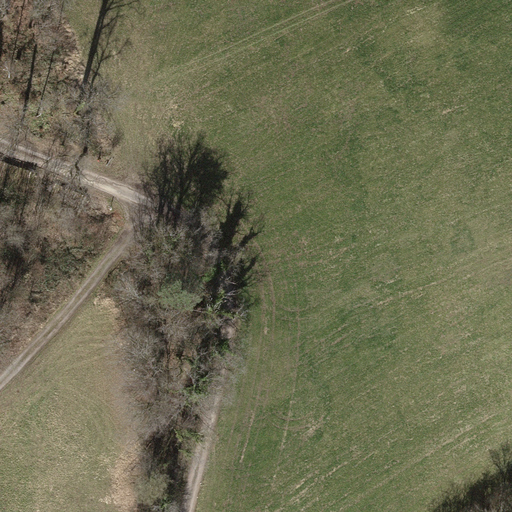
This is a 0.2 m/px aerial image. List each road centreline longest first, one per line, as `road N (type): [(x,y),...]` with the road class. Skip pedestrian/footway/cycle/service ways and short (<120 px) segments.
road 1 (track): [(0,139),(120,189),(206,255),(221,292),(224,337),(188,511)]
road 2 (track): [(0,385),(152,208)]
